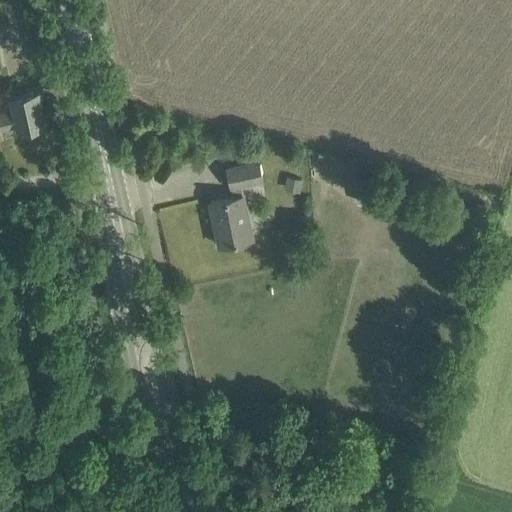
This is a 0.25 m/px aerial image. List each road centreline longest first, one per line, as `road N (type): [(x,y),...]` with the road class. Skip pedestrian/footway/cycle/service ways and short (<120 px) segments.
road 1 (tertiary): [(196,511),(156,411),(69,0)]
road 2 (unclassified): [(50,511),(0,364)]
